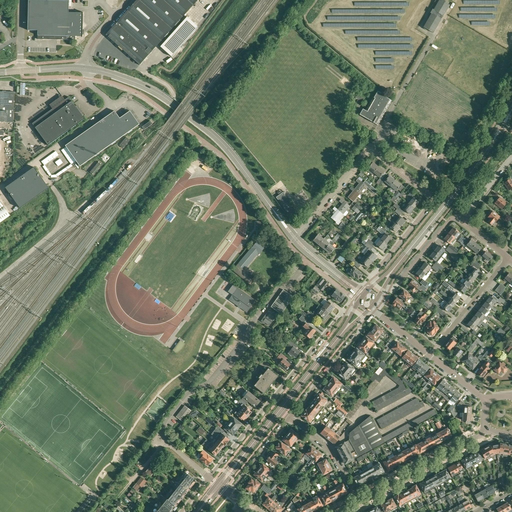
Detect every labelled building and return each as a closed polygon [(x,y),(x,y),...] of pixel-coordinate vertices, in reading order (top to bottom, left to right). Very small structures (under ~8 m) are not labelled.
[(49,0),(50,0),(47,0),(27,0),(27,30),(37,30),(37,39),(75,40),(76,36),(83,37),(83,13),(69,12),(68,0),(49,0)] [(136,0),(106,34),(139,64),(140,64),(196,0),(136,0)] [(433,33),(449,6),(445,3),(446,2),(442,0),(435,0),(434,2),(437,4),(436,6),(434,5),(432,9),(430,13),(429,13),(427,17),(429,18),(423,27),(433,33)] [(192,22),(187,17),(170,36),(176,41),(192,22)] [(198,27),(192,22),(176,41),(181,46),(198,27)] [(176,41),(170,36),(160,47),(172,57),(181,46),(176,41)] [(0,121),(13,122),(14,92),(4,91),(0,91),(0,121)] [(363,109),(359,114),(375,123),(389,99),(382,95),(383,94),(377,91),(374,98),(375,98),(367,111),(363,109)] [(52,109),(32,123),(48,145),(85,118),(81,113),(82,110),(81,110),(80,109),(79,108),(79,107),(78,105),(76,106),(69,97),(65,100),(62,96),(50,105),(52,109)] [(65,146),(67,148),(80,166),(139,124),(130,111),(120,118),(115,111),(106,117),(108,119),(106,121),(105,120),(101,122),(102,123),(100,125),(98,122),(65,146)] [(143,124),(146,127),(154,121),(152,118),(143,124)] [(123,148),(130,140),(126,137),(119,145),(123,148)] [(98,162),(90,172),(92,174),(101,164),(98,162)] [(368,169),(367,171),(372,175),(374,173),(378,168),(373,163),(368,169)] [(360,172),(359,175),(361,177),(363,174),(367,169),(364,166),(360,172)] [(5,188),(20,208),(49,188),(34,167),(5,188)] [(378,168),(374,173),(379,178),(384,172),(378,168)] [(382,179),(378,184),(380,186),(381,184),(382,184),(384,181),(385,182),(384,182),(390,187),(395,181),(389,176),(387,179),(385,177),(383,180),(382,179)] [(359,184),(354,190),(360,195),(361,195),(367,187),(361,182),(358,179),(356,182),(359,184)] [(395,181),(390,187),(396,191),(401,186),(395,181)] [(349,189),(353,192),(348,198),(353,202),(360,195),(354,190),(351,187),(349,189)] [(292,220),(299,214),(283,193),(276,198),(292,220)] [(502,209),(507,203),(500,197),(495,203),(502,209)] [(413,198),(408,204),(414,209),(419,203),(416,201),(417,200),(414,198),(413,199),(413,198)] [(1,199),(0,199),(0,227),(13,219),(1,199)] [(342,205),(338,210),(338,211),(342,214),(343,215),(350,207),(344,202),(344,203),(341,200),(339,202),(342,205)] [(414,209),(408,204),(403,210),(409,215),(409,214),(410,215),(412,212),(411,212),(414,209)] [(333,210),(336,212),(331,218),(336,223),(338,221),(337,219),(342,214),(338,211),(338,210),(334,208),(333,210)] [(357,221),(363,214),(360,211),(354,218),(357,221)] [(488,217),(490,219),(488,222),(492,225),(494,222),(495,223),(500,217),(493,211),(488,217)] [(390,217),(389,218),(400,227),(405,221),(399,217),(395,222),(393,220),(390,217)] [(400,227),(389,218),(388,220),(391,222),(393,224),(390,228),(396,233),(400,227)] [(384,236),(380,240),(386,244),(391,239),(385,234),(386,233),(385,232),(387,229),(381,225),(378,228),(381,230),(379,232),(384,236)] [(453,228),(448,233),(456,240),(456,239),(455,238),(459,233),(453,228)] [(456,240),(448,233),(444,239),(450,244),(451,245),(456,240)] [(313,241),(319,246),(325,238),(323,240),(318,235),(313,241)] [(325,238),(319,246),(324,250),(332,241),(331,241),(329,244),(325,242),(327,240),(325,238)] [(365,241),(364,241),(372,248),(375,244),(369,239),(368,240),(367,239),(365,241)] [(257,240),(233,270),(236,273),(242,278),(248,283),(254,276),(247,270),(246,269),(257,255),(258,255),(265,247),(263,245),(260,243),(257,240)] [(386,244),(380,240),(376,245),(382,250),(386,244)] [(469,242),(467,240),(463,245),(462,246),(464,248),(465,247),(470,251),(476,244),(471,240),(469,242)] [(332,241),(324,250),(330,255),(335,249),(331,246),(334,243),(332,241)] [(346,241),(342,246),(338,251),(341,253),(349,243),(346,241)] [(364,241),(363,243),(365,245),(364,245),(368,249),(367,251),(364,249),(361,252),(365,256),(364,256),(372,262),(376,256),(371,252),(372,250),(371,250),(372,248),(364,241)] [(450,244),(448,247),(456,254),(457,254),(456,254),(458,251),(457,251),(456,252),(455,250),(455,249),(455,248),(450,244)] [(476,244),(470,251),(471,251),(472,250),(477,254),(481,248),(476,244)] [(439,246),(434,251),(441,257),(445,252),(444,251),(445,250),(439,246)] [(456,254),(448,247),(446,250),(451,254),(454,257),(456,254)] [(441,257),(434,251),(429,257),(435,262),(436,261),(437,262),(441,257)] [(481,259),(483,256),(486,259),(484,261),(487,263),(489,261),(489,262),(493,257),(486,252),(483,255),(481,253),(478,257),(481,259)] [(287,264),(290,261),(280,254),(278,256),(287,264)] [(361,263),(362,263),(367,268),(372,262),(364,256),(360,262),(361,263)] [(358,268),(361,265),(352,258),(349,261),(358,268)] [(436,262),(434,265),(439,269),(441,270),(443,268),(436,262)] [(465,269),(476,278),(480,273),(475,269),(475,268),(473,267),(473,266),(478,270),(480,267),(473,262),(470,266),(472,267),(471,269),(473,271),(471,273),(465,269)] [(425,263),(420,268),(427,274),(430,271),(428,270),(431,267),(425,263)] [(354,277),(358,280),(359,279),(360,279),(361,277),(361,276),(361,275),(354,269),(353,268),(350,266),(348,269),(349,269),(346,272),(354,278),(354,277)] [(427,274),(420,268),(416,274),(421,279),(424,275),(426,276),(427,274)] [(461,274),(472,283),(476,278),(465,269),(464,271),(469,276),(467,278),(461,274)] [(463,279),(461,282),(468,288),(472,283),(461,274),(460,276),(463,279)] [(420,283),(422,284),(428,289),(427,288),(428,287),(426,285),(428,283),(423,279),(420,283)] [(408,285),(407,286),(411,288),(410,290),(413,293),(414,291),(415,292),(417,289),(421,292),(422,290),(424,292),(425,290),(426,291),(428,289),(422,284),(420,287),(412,280),(410,282),(409,282),(408,284),(408,285)] [(319,289),(320,290),(322,291),(328,283),(325,281),(319,289)] [(442,283),(447,288),(451,292),(454,289),(449,285),(444,281),(442,283)] [(468,288),(461,282),(459,284),(461,285),(459,289),(464,293),(468,288)] [(499,286),(496,289),(502,293),(504,290),(503,290),(505,287),(500,284),(499,286)] [(229,300),(235,305),(238,306),(238,307),(240,308),(247,313),(255,301),(233,285),(229,291),(233,294),(229,300)] [(316,295),(320,290),(319,289),(315,286),(311,291),(316,295)] [(330,294),(333,296),(332,296),(340,303),(340,302),(341,303),(343,300),(342,300),(345,297),(335,289),(333,291),(330,294)] [(281,315),(293,297),(283,290),(271,307),(281,315)] [(398,295),(406,302),(409,299),(412,301),(414,299),(413,298),(415,296),(412,294),(411,296),(409,295),(410,295),(405,291),(405,292),(403,291),(401,293),(400,293),(398,295)] [(446,293),(445,294),(456,302),(460,297),(455,293),(453,291),(452,293),(453,295),(451,297),(449,295),(446,293)] [(444,300),(443,300),(452,307),(456,302),(445,294),(444,296),(447,298),(444,301),(444,300)] [(490,297),(486,302),(497,310),(492,305),(495,301),(492,299),(496,302),(497,302),(500,304),(501,302),(503,304),(505,301),(500,297),(498,299),(493,295),(491,298),(490,297)] [(395,306),(399,309),(402,306),(406,310),(407,310),(408,308),(407,308),(403,305),(404,304),(397,298),(392,303),(393,304),(393,305),(394,306),(395,306)] [(432,298),(430,300),(433,303),(439,308),(441,305),(432,298)] [(441,306),(443,308),(448,312),(452,307),(443,300),(442,302),(444,303),(441,306)] [(322,304),(320,306),(329,313),(334,307),(328,302),(324,306),(322,304)] [(486,302),(482,306),(493,315),(493,314),(490,312),(488,310),(490,308),(495,312),(497,310),(486,302)] [(329,313),(320,306),(319,307),(321,309),(316,315),(320,318),(321,317),(324,319),(324,320),(325,320),(328,316),(327,316),(329,313)] [(482,306),(479,311),(484,315),(486,312),(488,314),(491,317),(493,315),(482,306)] [(447,314),(439,308),(436,311),(445,318),(447,314)] [(270,309),(267,312),(261,322),(264,324),(265,323),(269,326),(277,315),(270,309)] [(302,315),(307,319),(311,322),(313,319),(303,311),(301,314),(302,315)] [(424,318),(426,315),(423,313),(423,314),(421,312),(422,312),(421,311),(417,315),(418,316),(414,321),(415,322),(415,323),(417,324),(418,325),(421,322),(422,323),(425,319),(424,318)] [(479,311),(475,316),(480,320),(482,321),(488,326),(488,325),(482,321),(484,319),(488,321),(489,319),(486,316),(484,315),(479,311)] [(225,314),(223,317),(237,326),(238,323),(225,314)] [(475,316),(471,320),(476,324),(480,320),(475,316)] [(476,324),(471,320),(467,325),(472,329),(473,329),(477,332),(479,329),(477,328),(477,327),(475,326),(476,324)] [(432,335),(434,336),(436,333),(436,332),(438,329),(437,328),(438,328),(432,323),(430,322),(426,327),(428,328),(426,331),(429,333),(428,333),(430,335),(431,335),(432,335)] [(303,327),(305,328),(307,330),(304,334),(310,339),(310,338),(312,338),(314,336),(313,335),(316,331),(306,323),(303,327)] [(376,325),(372,330),(380,337),(385,332),(376,325)] [(380,337),(372,330),(367,335),(376,342),(380,337)] [(455,342),(457,339),(453,336),(445,346),(449,350),(452,346),(453,347),(456,343),(455,342)] [(366,337),(362,342),(370,348),(372,349),(376,344),(374,343),(366,337)] [(473,343),(471,346),(468,349),(467,350),(470,352),(476,344),(477,343),(482,347),(484,344),(477,338),(473,343)] [(180,340),(172,350),(178,354),(185,344),(183,343),(180,340)] [(286,347),(291,350),(288,353),(292,356),(292,355),(296,357),(300,352),(296,349),(298,346),(291,341),(286,347)] [(370,348),(362,342),(358,347),(365,353),(370,348)] [(392,349),(396,353),(402,346),(397,342),(392,349)] [(459,345),(457,348),(453,353),(458,358),(465,350),(459,345)] [(402,346),(396,353),(401,357),(406,350),(402,346)] [(356,349),(352,354),(361,362),(366,356),(356,349)] [(401,360),(406,363),(413,355),(408,351),(401,360)] [(475,356),(473,358),(467,365),(472,369),(474,367),(474,368),(477,364),(480,360),(482,362),(489,354),(486,352),(483,356),(481,355),(479,355),(477,358),(475,356)] [(462,361),(467,365),(473,358),(471,356),(472,355),(469,353),(467,356),(466,356),(464,359),(462,361)] [(281,354),(277,360),(281,363),(278,366),(282,369),(283,368),(286,370),(290,365),(285,361),(287,359),(281,354)] [(361,362),(352,354),(348,360),(357,367),(361,362)] [(413,355),(406,363),(411,367),(418,358),(413,355)] [(412,368),(417,372),(424,364),(419,360),(412,368)] [(343,367),(342,368),(352,376),(356,371),(346,362),(343,366),(343,367)] [(488,368),(490,365),(486,362),(480,369),(481,369),(478,373),(482,377),(489,369),(488,368)] [(506,369),(507,369),(504,366),(506,364),(503,362),(501,364),(499,363),(494,370),(495,370),(494,371),(494,372),(496,373),(497,373),(498,373),(501,376),(504,372),(505,372),(506,370),(506,369)] [(424,364),(417,372),(422,376),(429,368),(424,364)] [(384,376),(387,375),(390,371),(385,367),(380,373),(384,376)] [(352,376),(342,368),(341,370),(340,370),(337,373),(347,382),(352,376)] [(260,379),(257,383),(254,386),(264,394),(265,394),(264,394),(270,387),(271,386),(270,386),(272,384),(272,385),(273,384),(272,384),(278,377),(269,369),(263,375),(261,374),(258,378),(260,379)] [(423,378),(428,382),(436,373),(430,369),(423,378)] [(436,373),(428,382),(433,386),(441,378),(436,373)] [(333,377),(328,384),(337,391),(339,387),(341,389),(344,386),(333,377)] [(443,380),(436,388),(441,392),(448,384),(445,382),(445,381),(444,379),(443,380)] [(408,388),(404,382),(399,386),(398,388),(401,392),(403,391),(405,390),(408,389),(408,388)] [(337,391),(328,384),(323,390),(334,398),(336,395),(334,394),(337,391)] [(448,384),(441,392),(446,396),(452,387),(448,384)] [(446,396),(450,399),(457,391),(452,387),(446,396)] [(252,392),(257,397),(261,394),(256,388),(252,392)] [(457,391),(450,399),(455,403),(462,395),(457,391)] [(240,399),(240,400),(246,404),(248,401),(256,407),(260,402),(249,393),(245,398),(243,397),(241,400),(240,399)] [(315,399),(315,400),(324,407),(329,402),(319,394),(315,399)] [(340,407),(342,404),(336,398),(333,401),(340,407)] [(241,406),(238,409),(248,417),(251,413),(249,411),(249,410),(245,406),(246,404),(240,400),(237,403),(241,406)] [(315,400),(311,405),(320,413),(324,407),(315,400)] [(461,400),(457,405),(464,410),(463,413),(471,414),(472,407),(472,405),(470,404),(470,405),(467,405),(465,404),(461,400)] [(183,422),(191,411),(185,405),(176,417),(183,422)] [(311,405),(306,411),(316,418),(320,413),(311,405)] [(347,413),(338,406),(336,408),(338,410),(340,412),(344,415),(344,414),(345,415),(347,413)] [(248,417),(238,409),(235,414),(241,419),(242,419),(245,421),(248,417)] [(316,418),(306,411),(306,410),(301,416),(311,424),(316,418)] [(459,417),(463,417),(462,420),(466,421),(466,423),(470,423),(471,414),(463,413),(459,413),(459,417)] [(385,442),(384,442),(382,437),(370,416),(350,433),(349,440),(344,443),(353,459),(385,442)] [(205,419),(213,426),(215,423),(207,417),(205,419)] [(229,420),(227,422),(237,430),(241,424),(232,417),(229,421),(229,420)] [(226,424),(224,428),(232,435),(237,430),(227,422),(226,424)] [(321,433),(326,437),(331,430),(327,426),(321,433)] [(448,428),(442,431),(447,439),(449,437),(450,439),(452,438),(451,436),(452,436),(450,432),(450,431),(449,429),(448,429),(448,428)] [(290,432),(287,435),(297,443),(301,437),(291,429),(289,431),(290,432)] [(331,430),(326,437),(330,441),(336,434),(331,430)] [(442,431),(437,434),(441,442),(447,439),(442,431)] [(222,434),(217,439),(225,446),(229,440),(222,434)] [(336,434),(330,441),(335,444),(340,437),(336,434)] [(437,434),(432,437),(436,445),(438,444),(441,443),(441,442),(437,434)] [(297,443),(287,435),(286,436),(283,440),(293,448),(297,443)] [(432,437),(427,440),(431,447),(436,445),(432,437)] [(217,439),(213,445),(220,450),(222,448),(223,448),(225,446),(217,439)] [(427,440),(422,443),(426,450),(427,449),(428,450),(430,449),(430,448),(431,447),(427,440)] [(205,448),(208,450),(215,456),(220,450),(213,445),(210,442),(205,448)] [(290,453),(292,451),(281,443),(280,445),(279,444),(276,447),(277,448),(285,456),(288,452),(290,453)] [(353,459),(344,443),(336,447),(345,464),(353,459)] [(416,446),(420,453),(421,454),(423,453),(423,452),(426,450),(422,443),(419,444),(416,446)] [(499,444),(495,445),(497,453),(499,453),(498,455),(502,456),(504,444),(501,444),(500,445),(499,445),(499,444)] [(502,456),(507,456),(507,454),(509,455),(510,445),(508,445),(507,444),(505,444),(504,444),(502,456)] [(416,445),(410,448),(415,456),(416,455),(417,456),(421,454),(420,453),(416,446),(416,445)] [(490,445),(486,447),(492,457),(495,455),(494,454),(497,453),(495,445),(493,445),(492,446),(491,447),(490,445)] [(301,459),(303,457),(307,461),(310,457),(311,457),(307,462),(305,465),(317,451),(311,446),(308,449),(309,450),(306,453),(304,452),(299,458),(301,459)] [(483,449),(480,451),(485,459),(487,458),(488,459),(492,457),(486,447),(485,448),(484,447),(483,448),(483,449)] [(410,448),(405,451),(409,459),(411,459),(412,458),(412,457),(415,456),(410,448)] [(196,457),(199,460),(204,464),(204,463),(208,466),(213,460),(202,451),(200,454),(199,453),(196,457)] [(279,459),(280,457),(278,456),(279,455),(275,452),(274,453),(273,451),(271,454),(266,461),(270,464),(269,465),(272,467),(274,465),(274,466),(279,459)] [(317,451),(305,465),(307,466),(309,464),(310,464),(313,459),(316,462),(322,455),(317,451)] [(405,451),(400,453),(404,462),(406,461),(407,461),(408,460),(409,459),(405,451)] [(402,463),(404,462),(400,453),(399,454),(398,452),(396,453),(397,455),(395,456),(399,465),(402,464),(402,463)] [(478,452),(473,455),(478,464),(483,461),(478,452)] [(473,455),(468,458),(472,466),(478,464),(473,455)] [(399,465),(395,456),(389,459),(393,467),(395,467),(396,467),(399,465)] [(472,466),(468,458),(462,461),(467,469),(472,466)] [(327,459),(318,464),(317,466),(319,470),(329,465),(328,463),(329,462),(327,459)] [(391,469),(393,467),(389,459),(384,462),(389,471),(392,469),(391,469)] [(150,467),(155,471),(159,467),(154,463),(153,462),(150,467)] [(459,462),(454,465),(458,473),(464,470),(459,462)] [(377,464),(374,466),(379,475),(380,474),(381,474),(382,474),(383,473),(384,473),(384,472),(379,463),(377,464)] [(263,465),(259,470),(266,476),(268,477),(271,480),(274,483),(276,480),(271,476),(273,473),(263,465)] [(329,465),(319,470),(322,476),(333,470),(331,466),(330,467),(329,465)] [(458,473),(454,465),(448,468),(452,476),(458,473)] [(367,466),(362,469),(363,472),(363,471),(368,481),(369,480),(371,480),(371,479),(374,478),(369,469),(368,469),(367,466)] [(374,466),(369,469),(374,478),(374,477),(374,478),(376,477),(376,476),(379,475),(374,466)] [(145,472),(146,473),(151,477),(154,472),(149,468),(145,472)] [(442,472),(441,473),(446,482),(451,479),(446,470),(445,470),(445,469),(442,471),(442,472)] [(266,476),(259,470),(255,475),(262,481),(266,476)] [(363,471),(363,472),(358,474),(363,483),(368,481),(363,471)] [(187,473),(183,478),(192,486),(196,482),(195,480),(193,478),(194,476),(190,472),(188,474),(187,473)] [(436,474),(436,475),(441,484),(446,482),(441,473),(438,474),(437,473),(436,474)] [(363,483),(358,474),(353,477),(358,486),(359,487),(360,487),(361,486),(361,485),(361,484),(363,483)] [(432,477),(430,478),(436,487),(441,484),(436,475),(435,476),(434,475),(433,476),(432,477)] [(141,477),(136,483),(142,487),(147,481),(141,477)] [(183,478),(179,484),(188,491),(192,486),(183,478)] [(427,480),(425,481),(430,490),(433,489),(436,487),(430,478),(429,478),(427,479),(427,480)] [(248,482),(245,485),(247,486),(245,488),(249,491),(250,490),(253,492),(255,490),(257,491),(259,488),(258,487),(260,484),(255,481),(254,482),(252,480),(249,483),(248,482)] [(422,481),(419,483),(420,484),(425,493),(425,494),(429,492),(429,491),(430,490),(425,481),(423,482),(422,481)] [(483,486),(485,489),(486,489),(489,495),(495,492),(495,491),(497,490),(494,486),(492,487),(491,486),(489,487),(487,485),(488,484),(487,481),(485,482),(486,485),(483,486)] [(342,483),(337,486),(342,495),(347,492),(342,483)] [(179,484),(175,489),(184,496),(188,491),(179,484)] [(413,488),(411,489),(416,498),(418,497),(422,495),(416,485),(412,487),(413,488)] [(477,487),(480,492),(484,498),(489,495),(486,489),(485,489),(482,491),(479,485),(477,487)] [(337,486),(331,489),(336,498),(342,495),(337,486)] [(269,495),(272,491),(267,487),(264,491),(269,495)] [(175,489),(171,494),(180,501),(184,496),(175,489)] [(331,489),(326,492),(331,501),(336,498),(331,489)] [(411,489),(406,492),(410,500),(416,498),(411,489)] [(319,498),(314,501),(318,508),(323,506),(321,502),(323,501),(320,495),(318,491),(316,493),(319,498)] [(165,498),(176,506),(180,501),(171,494),(169,492),(166,496),(167,498),(167,499),(165,498)] [(320,495),(323,501),(325,504),(331,501),(326,492),(320,495)] [(406,492),(400,494),(405,503),(410,500),(406,492)] [(480,492),(475,495),(478,501),(484,498),(480,492)] [(398,495),(394,497),(400,507),(404,505),(403,504),(405,503),(400,494),(399,495),(398,495)] [(450,494),(445,496),(447,499),(447,500),(450,505),(454,511),(461,511),(458,506),(454,508),(449,499),(452,498),(452,496),(450,494)] [(263,504),(268,508),(273,502),(277,497),(274,495),(271,500),(268,498),(263,504)] [(461,496),(459,497),(467,510),(472,507),(468,500),(465,502),(461,496)] [(460,504),(458,506),(461,511),(463,511),(467,510),(459,497),(457,499),(460,504)] [(165,498),(161,503),(171,511),(176,506),(165,498)] [(389,501),(386,502),(391,511),(395,509),(397,508),(392,499),(391,499),(389,499),(389,500),(389,501)] [(273,502),(268,508),(273,511),(281,501),(278,505),(273,502)] [(281,501),(273,511),(272,511),(280,511),(282,509),(280,507),(283,503),(281,501)] [(314,501),(308,503),(313,511),(318,508),(314,501)] [(382,504),(381,505),(384,511),(389,511),(391,511),(386,502),(384,503),(383,503),(382,503),(382,504)] [(161,503),(156,509),(160,511),(171,511),(161,503)] [(308,503),(303,506),(306,511),(311,511),(313,511),(308,503)] [(508,503),(502,506),(505,511),(511,511),(511,509),(511,510),(511,509),(508,503)]
